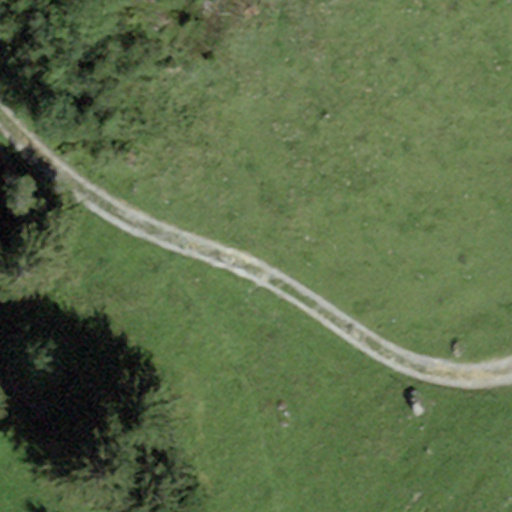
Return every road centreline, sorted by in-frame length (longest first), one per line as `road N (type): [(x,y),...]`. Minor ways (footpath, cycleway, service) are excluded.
road 1 (track): [(149,231),(256,272),(416,368),(461,378),(511,373)]
road 2 (track): [(0,110),(54,168),(149,231)]
